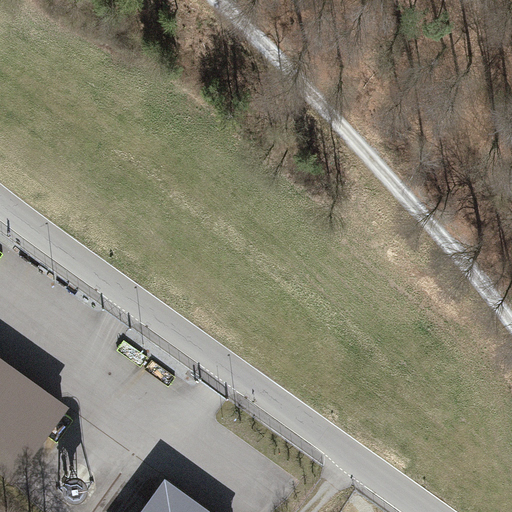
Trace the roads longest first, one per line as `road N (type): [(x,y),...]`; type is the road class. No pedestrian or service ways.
road 1 (unclassified): [(0,200),(429,511)]
road 2 (track): [(511,323),(264,40),(218,0)]
